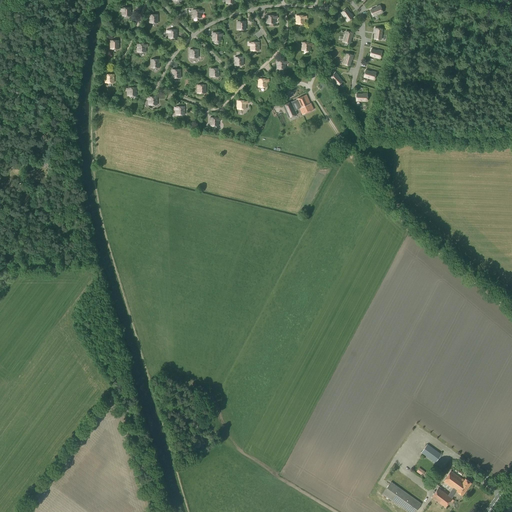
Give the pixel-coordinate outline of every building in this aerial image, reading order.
[(373,16),(383,12),(380,5),(376,7),(376,8),(370,10),(373,16)] [(120,9),(120,11),(122,11),(122,16),(131,16),(131,8),(122,8),(122,9),(120,9)] [(350,14),(346,9),(341,13),(347,22),(353,17),(351,13),(350,14)] [(202,10),(193,10),(193,18),(202,18),(202,10)] [(158,23),(158,15),(150,15),(150,23),(158,23)] [(267,24),(275,24),(275,15),(266,16),(267,24)] [(296,24),(304,24),(304,16),(296,16),(296,24)] [(246,30),(246,21),(237,21),(237,30),(246,30)] [(381,40),(382,29),(374,28),(374,33),(375,33),(374,39),(381,40)] [(177,38),(177,30),(169,30),(169,38),(177,38)] [(352,37),(353,33),(346,31),(343,42),(350,43),(351,37),(352,37)] [(213,41),(221,41),(221,33),(213,33),(213,41)] [(119,48),(119,40),(111,40),(111,48),(119,48)] [(260,51),(259,42),(250,43),(248,43),(248,46),(250,46),(250,51),(260,51)] [(310,51),(310,42),(302,42),(302,51),(310,51)] [(146,52),(146,44),(138,44),(138,52),(146,52)] [(377,51),(371,49),(369,56),(380,59),(382,51),(378,50),(377,51)] [(190,58),(198,58),(198,50),(190,50),(190,58)] [(352,60),(353,55),(346,53),(343,64),(350,66),(351,60),(352,60)] [(243,66),(243,58),(235,58),(235,66),(243,66)] [(151,68),(159,68),(159,59),(151,59),(151,68)] [(277,69),(285,69),(285,61),(277,61),(277,69)] [(219,77),(219,69),(210,69),(210,77),(219,77)] [(181,70),(172,70),(172,78),(181,78),(181,70)] [(371,72),(365,71),(363,77),(374,80),(376,73),(372,72),(371,72)] [(337,86),(342,81),(338,77),(339,76),(336,73),(330,78),(337,86)] [(114,82),(114,74),(105,74),(105,82),(114,82)] [(267,87),(267,79),(258,79),(258,87),(267,87)] [(321,90),(328,83),(324,79),(317,85),(321,90)] [(206,93),(206,85),(197,85),(197,93),(206,93)] [(136,96),(136,87),(128,87),(128,96),(136,96)] [(302,115),(313,110),(311,103),(310,104),(306,95),(296,99),(296,100),(291,102),(283,105),(288,118),(297,114),(295,110),(299,108),(302,115)] [(149,105),(157,105),(157,97),(149,97),(149,105)] [(237,109),(246,109),(246,101),(237,101),(237,109)] [(176,115),(185,115),(184,106),(176,106),(176,115)] [(219,126),(219,121),(221,121),(221,118),(219,118),(209,118),(209,126),(219,126)] [(25,173),(34,171),(32,165),(23,167),(25,173)] [(435,462),(441,454),(427,444),(421,452),(435,462)] [(422,476),(425,472),(419,468),(416,471),(422,476)] [(443,481),(453,488),(448,495),(438,488),(431,497),(445,507),(452,498),(451,498),(456,491),(462,495),(471,483),(465,479),(464,481),(451,471),(443,481)] [(396,482),(426,500),(430,492),(401,474),(396,482)] [(407,511),(415,511),(421,504),(391,482),(384,491),(382,494),(407,511)]
